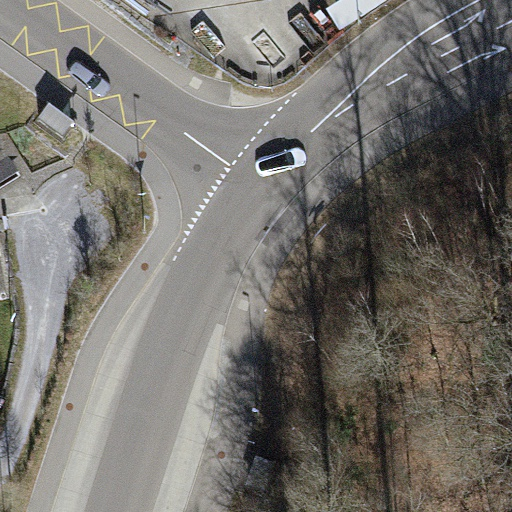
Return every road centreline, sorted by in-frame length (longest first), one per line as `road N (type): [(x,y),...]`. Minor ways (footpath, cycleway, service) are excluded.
road 1 (tertiary): [(256,191),(177,328),(117,511)]
road 2 (tertiary): [(256,191),(1,0)]
road 3 (tertiary): [(335,114),(438,43),(511,5)]
